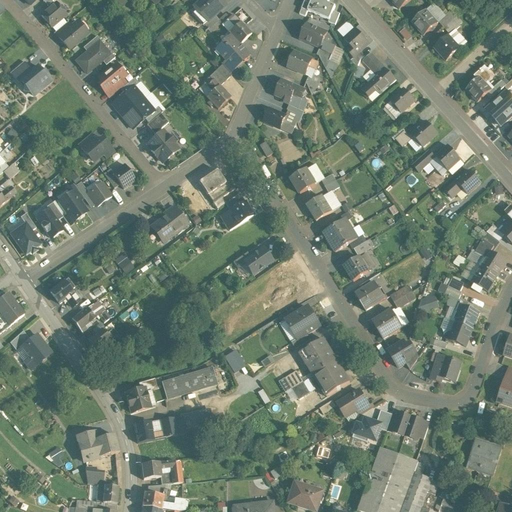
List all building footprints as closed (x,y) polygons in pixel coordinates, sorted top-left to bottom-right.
[(128,0),(127,0),(111,0),(120,9),(128,0)] [(162,0),(156,6),(165,14),(179,0),(162,0)] [(225,7),(218,0),(202,0),(193,8),(194,9),(191,11),(193,13),(196,11),(197,10),(207,21),(206,22),(206,23),(207,23),(215,16),(225,7)] [(308,12),(312,0),(311,0),(305,0),(299,16),(305,18),(308,12)] [(312,0),(308,12),(329,21),(333,12),(335,7),(328,4),(329,1),(327,0),(312,0)] [(390,0),(400,10),(410,0),(390,0)] [(56,4),(41,17),(51,29),(66,16),(56,4)] [(207,21),(197,10),(196,11),(193,13),(192,14),(204,27),(205,26),(204,25),(206,23),(206,22),(207,21)] [(340,15),(333,12),(329,21),(328,23),(335,26),(340,15)] [(436,25),(426,13),(413,24),(424,36),(436,25)] [(215,16),(207,23),(206,23),(204,25),(205,26),(208,30),(219,21),(215,16)] [(233,16),(222,26),(229,34),(240,24),(233,16)] [(87,35),(78,23),(71,29),(59,39),(69,51),(87,35)] [(67,24),(55,34),(59,39),(71,29),(67,24)] [(251,35),(240,24),(229,34),(233,39),(240,46),(251,35)] [(327,34),(306,25),(300,41),(320,49),(323,43),(327,34)] [(401,32),(407,41),(413,37),(406,28),(401,32)] [(369,45),(355,29),(344,40),(351,48),(347,52),(354,59),(360,53),(369,45)] [(167,43),(161,37),(157,40),(162,47),(167,43)] [(97,38),(83,49),(87,54),(99,44),(100,44),(101,43),(97,38)] [(448,38),(436,49),(446,61),(459,50),(448,38)] [(233,39),(223,49),(225,51),(220,55),(226,62),(233,69),(234,68),(235,70),(250,57),(240,46),(233,39)] [(336,48),(323,43),(320,49),(317,56),(319,57),(319,58),(326,71),(336,48)] [(99,44),(87,54),(76,63),(86,75),(102,62),(109,56),(109,55),(100,44),(99,44)] [(312,61),(294,53),(287,69),(306,77),(309,68),(312,61)] [(360,53),(354,59),(350,62),(357,69),(361,60),(364,57),(360,53)] [(115,59),(110,54),(109,55),(109,56),(102,62),(106,67),(115,59)] [(371,54),(362,62),(366,66),(375,58),(371,54)] [(375,58),(366,66),(371,72),(378,66),(380,64),(375,58)] [(318,64),(312,61),(309,68),(315,70),(318,64)] [(233,69),(226,62),(222,66),(231,75),(236,71),(235,70),(234,68),(233,69)] [(24,63),(10,75),(18,84),(21,82),(20,82),(31,72),(24,63)] [(115,66),(99,80),(104,86),(101,89),(105,94),(108,92),(121,81),(125,78),(115,66)] [(378,66),(371,72),(376,77),(383,71),(378,66)] [(31,72),(20,82),(21,82),(24,85),(23,92),(30,93),(33,97),(50,83),(45,77),(42,77),(42,73),(37,68),(31,72)] [(376,77),(369,84),(374,90),(380,96),(396,81),(385,69),(376,77)] [(493,79),(485,70),(482,72),(481,71),(480,72),(474,77),(478,81),(480,79),(484,84),(486,83),(487,84),(493,79)] [(225,82),(216,72),(209,78),(213,82),(213,81),(219,87),(225,82)] [(134,79),(120,91),(124,95),(134,86),(135,87),(139,84),(134,79)] [(320,85),(310,79),(307,85),(313,97),(320,85)] [(484,84),(480,79),(478,81),(467,90),(478,103),(491,91),(484,84)] [(121,81),(108,92),(112,98),(120,91),(126,86),(121,81)] [(219,87),(213,81),(213,82),(207,87),(213,94),(219,88),(219,87)] [(297,88),(282,82),(275,97),(285,101),(284,103),(289,106),(293,97),(297,89),(297,88)] [(501,82),(493,89),(497,94),(505,86),(501,82)] [(207,87),(204,83),(199,88),(202,92),(207,87)] [(369,84),(361,91),(367,97),(374,90),(369,84)] [(124,95),(110,106),(121,119),(145,99),(135,87),(134,86),(124,95)] [(509,91),(505,86),(497,94),(502,98),(507,94),(509,91)] [(213,94),(207,99),(210,102),(213,105),(218,111),(230,99),(219,88),(213,94)] [(304,92),(297,89),(293,97),(301,100),(304,92)] [(415,102),(404,90),(390,103),(401,114),(415,102)] [(502,98),(486,112),(499,127),(511,115),(511,99),(507,94),(502,98)] [(145,99),(121,119),(132,132),(145,121),(156,112),(155,111),(145,99)] [(401,114),(390,103),(385,108),(395,119),(401,114)] [(145,121),(149,125),(160,115),(163,113),(158,108),(155,111),(156,112),(145,121)] [(286,117),(269,110),(264,123),(280,130),(284,122),(286,118),(286,117)] [(295,115),(288,112),(286,117),(286,118),(284,122),(291,125),(290,127),(294,129),(297,122),(295,115)] [(149,125),(147,127),(155,136),(168,124),(160,115),(149,125)] [(291,125),(284,122),(280,130),(291,135),(294,129),(290,127),(291,125)] [(438,134),(427,123),(412,136),(423,148),(438,134)] [(0,134),(0,139),(5,146),(19,136),(11,126),(0,134)] [(412,140),(405,132),(396,140),(403,148),(412,140)] [(162,133),(147,145),(152,151),(151,152),(157,159),(158,158),(164,164),(178,152),(173,146),(177,142),(171,135),(167,139),(162,133)] [(91,135),(78,146),(82,151),(95,140),(91,135)] [(95,140),(82,151),(86,156),(89,156),(94,163),(102,156),(110,149),(102,139),(99,141),(96,141),(95,140)] [(12,143),(5,149),(8,152),(8,153),(16,146),(12,143)] [(272,155),(265,144),(260,147),(267,158),(272,155)] [(460,161),(448,147),(436,158),(448,172),(460,161)] [(0,167),(4,164),(0,159),(8,152),(5,149),(0,153),(0,167)] [(110,149),(102,156),(106,161),(115,154),(110,149)] [(427,153),(413,166),(420,173),(434,161),(427,153)] [(0,167),(0,175),(8,168),(4,164),(0,167)] [(135,182),(124,166),(113,174),(112,175),(120,186),(123,191),(135,182)] [(110,171),(103,175),(114,190),(120,186),(112,175),(113,174),(110,171)] [(217,171),(198,184),(212,204),(216,201),(217,202),(223,198),(235,190),(229,181),(225,183),(217,171)] [(315,186),(306,171),(291,180),(300,196),(315,186)] [(480,184),(470,172),(457,184),(456,184),(461,190),(467,196),(480,184)] [(331,176),(321,182),(325,188),(335,181),(331,176)] [(335,181),(325,188),(329,195),(329,194),(339,188),(335,181)] [(456,182),(445,192),(451,199),(461,190),(456,184),(457,184),(456,182)] [(111,198),(102,184),(87,194),(89,196),(97,208),(111,198)] [(87,194),(81,185),(76,188),(84,199),(89,196),(87,194)] [(76,188),(75,187),(74,186),(67,190),(71,195),(75,201),(77,201),(78,203),(79,203),(84,199),(76,188)] [(495,188),(497,196),(504,195),(503,187),(495,188)] [(11,188),(1,196),(6,202),(16,194),(11,188)] [(75,201),(71,195),(59,203),(68,215),(68,214),(74,222),(78,219),(81,219),(84,217),(85,215),(86,213),(82,207),(81,207),(79,204),(79,203),(78,203),(77,201),(75,201)] [(223,198),(217,202),(216,201),(212,204),(217,211),(227,204),(223,198)] [(327,207),(322,198),(307,207),(316,223),(331,214),(327,207)] [(245,203),(219,219),(228,233),(253,217),(253,216),(253,217),(250,213),(251,212),(245,203)] [(63,218),(52,204),(46,208),(49,211),(49,210),(57,222),(63,218)] [(332,204),(327,207),(331,214),(336,211),(332,204)] [(174,207),(163,215),(165,218),(151,228),(157,237),(162,233),(166,238),(171,234),(173,236),(188,225),(174,207)] [(359,213),(356,208),(350,212),(353,217),(359,213)] [(57,222),(49,210),(49,211),(36,219),(51,239),(63,231),(57,222)] [(348,213),(335,222),(338,227),(346,222),(352,219),(348,213)] [(36,229),(26,214),(20,218),(25,225),(26,225),(31,232),(36,229)] [(74,222),(68,214),(68,215),(63,218),(69,227),(75,223),(74,222)] [(338,227),(324,235),(330,244),(352,231),(346,222),(338,227)] [(511,224),(502,235),(511,244),(511,224)] [(31,232),(26,225),(25,225),(11,235),(26,255),(40,245),(31,232)] [(493,226),(486,234),(488,235),(499,243),(504,237),(493,226)] [(352,231),(330,244),(335,254),(349,245),(357,240),(357,239),(352,231)] [(482,241),(479,247),(490,253),(493,254),(499,243),(488,235),(482,241)] [(362,236),(357,239),(357,240),(349,245),(353,251),(366,242),(362,236)] [(251,258),(243,263),(245,265),(253,276),(272,263),(270,259),(270,254),(266,253),(263,249),(251,258)] [(124,253),(114,260),(125,275),(135,268),(124,253)] [(247,253),(232,264),(237,271),(245,265),(243,263),(251,258),(247,253)] [(493,254),(490,253),(481,268),(496,277),(500,270),(501,271),(506,263),(493,254)] [(464,267),(464,257),(456,257),(456,267),(464,267)] [(369,273),(359,258),(344,268),(354,283),(369,273)] [(496,277),(481,268),(472,284),(475,286),(473,290),(480,294),(483,290),(488,293),(493,285),(492,285),(496,277)] [(295,294),(283,274),(258,289),(274,314),(276,313),(279,317),(294,309),(288,299),(295,294)] [(463,286),(452,281),(449,288),(460,293),(463,286)] [(72,295),(63,283),(50,294),(59,305),(62,303),(64,305),(67,303),(65,300),(72,295)] [(374,284),(356,296),(366,312),(384,300),(374,284)] [(401,291),(390,297),(394,303),(405,297),(411,293),(408,288),(402,292),(401,291)] [(449,288),(448,288),(445,295),(449,297),(449,296),(459,301),(462,294),(460,293),(449,288)] [(98,289),(88,295),(95,304),(103,297),(100,292),(98,289)] [(24,316),(8,295),(0,300),(0,313),(10,327),(16,322),(15,322),(18,320),(24,316)] [(79,303),(72,295),(65,300),(67,303),(72,309),(79,303)] [(459,301),(449,296),(449,297),(448,300),(447,307),(457,311),(459,305),(460,305),(461,302),(459,301)] [(405,297),(394,303),(398,310),(408,303),(405,297)] [(431,299),(423,302),(427,311),(435,308),(431,299)] [(101,315),(93,305),(87,310),(95,319),(99,317),(101,315)] [(460,305),(459,305),(457,311),(456,312),(460,313),(456,324),(473,330),(480,313),(460,305)] [(319,326),(309,309),(305,309),(294,316),(294,317),(286,322),(297,341),(298,341),(306,336),(307,337),(318,330),(319,326)] [(87,310),(72,322),(80,332),(84,328),(95,319),(87,310)] [(291,311),(279,318),(283,324),(286,322),(294,317),(294,316),(291,311)] [(402,329),(392,312),(372,323),(383,340),(402,329)] [(0,334),(10,327),(0,313),(0,334)] [(108,321),(103,313),(101,315),(99,317),(104,324),(108,321)] [(473,330),(456,324),(451,334),(448,333),(445,340),(465,348),(473,330)] [(102,331),(88,342),(98,353),(111,342),(107,337),(102,331)] [(17,352),(30,342),(23,332),(10,343),(17,352)] [(112,332),(107,337),(111,342),(117,338),(112,332)] [(51,354),(37,336),(30,342),(17,352),(31,370),(51,354)] [(306,336),(298,341),(297,341),(292,344),(295,350),(310,341),(307,337),(306,336)] [(323,341),(300,355),(306,364),(313,377),(337,363),(323,341)] [(407,348),(404,343),(388,353),(398,369),(405,365),(406,364),(406,363),(413,358),(412,356),(416,354),(411,346),(407,348)] [(446,352),(447,346),(436,343),(435,349),(446,352)] [(244,368),(235,353),(224,359),(234,375),(244,368)] [(413,358),(406,363),(406,364),(405,365),(410,371),(419,359),(416,354),(412,356),(413,358)] [(462,363),(438,356),(436,364),(432,379),(431,379),(431,380),(441,384),(441,383),(441,382),(442,379),(446,380),(446,381),(455,384),(456,383),(455,383),(459,373),(460,372),(458,371),(461,364),(462,364),(462,363)] [(337,363),(313,377),(326,398),(350,384),(337,363)] [(212,369),(189,376),(165,384),(165,383),(161,384),(166,401),(167,400),(217,385),(212,369)] [(303,383),(296,372),(285,379),(291,390),(303,383)] [(154,380),(138,384),(140,391),(144,390),(145,393),(157,390),(154,380)] [(511,381),(507,380),(506,380),(498,404),(511,408),(511,381)] [(303,383),(291,390),(298,402),(310,394),(303,383)] [(140,391),(139,392),(139,393),(135,394),(135,393),(134,393),(126,395),(131,414),(150,409),(145,393),(144,390),(140,391)] [(360,392),(337,406),(344,419),(357,411),(368,405),(367,404),(360,392)] [(332,402),(319,410),(322,415),(335,407),(332,402)] [(368,405),(357,411),(361,417),(374,409),(370,402),(367,404),(368,405)] [(209,410),(180,417),(180,418),(183,429),(212,422),(209,410)] [(386,433),(387,431),(392,416),(381,412),(377,423),(384,425),(382,431),(386,433)] [(423,423),(399,415),(398,418),(392,433),(392,434),(417,442),(418,439),(423,423)] [(392,416),(387,431),(392,433),(398,418),(392,416)] [(180,418),(161,421),(163,432),(165,439),(184,435),(183,429),(180,418)] [(353,435),(377,444),(382,431),(384,425),(377,423),(365,419),(363,426),(357,423),(353,435)] [(150,423),(134,426),(138,444),(153,441),(152,434),(150,423)] [(429,425),(423,423),(418,439),(424,441),(429,425)] [(163,432),(152,434),(153,441),(165,439),(163,432)] [(91,434),(77,438),(80,450),(84,449),(87,463),(100,460),(100,459),(96,441),(93,441),(91,434)] [(115,436),(96,441),(100,459),(119,454),(115,436)] [(500,450),(476,442),(467,470),(479,474),(480,470),(492,474),(500,450)] [(63,463),(59,459),(64,455),(58,447),(49,455),(59,467),(63,463)] [(418,463),(381,450),(357,511),(400,511),(404,503),(414,474),(418,463)] [(175,461),(159,464),(160,470),(170,469),(175,468),(175,461)] [(425,466),(418,463),(414,474),(421,477),(425,466)] [(159,464),(141,466),(143,481),(161,478),(160,470),(159,464)] [(342,473),(332,470),(328,481),(338,484),(342,473)] [(421,477),(414,474),(404,503),(421,509),(427,493),(432,481),(421,477)] [(95,486),(93,476),(90,477),(87,477),(88,486),(95,486)] [(439,484),(432,481),(427,493),(435,496),(439,484)] [(306,488),(295,484),(289,504),(316,511),(322,493),(312,490),(306,488)] [(163,486),(151,487),(151,495),(162,496),(163,491),(163,486)] [(115,511),(118,489),(104,487),(104,493),(104,494),(103,504),(108,505),(107,511),(115,511)] [(457,495),(445,491),(441,498),(444,499),(446,500),(446,499),(454,503),(457,495)] [(104,493),(91,493),(90,504),(94,504),(103,504),(104,494),(104,493)] [(151,495),(144,495),(143,508),(160,510),(162,504),(163,497),(162,496),(151,495)] [(454,503),(446,499),(446,500),(444,499),(442,503),(441,504),(442,504),(441,505),(452,509),(454,503)] [(275,511),(274,503),(239,508),(239,511),(275,511)] [(421,509),(404,503),(400,511),(420,511),(421,511),(421,509)]
